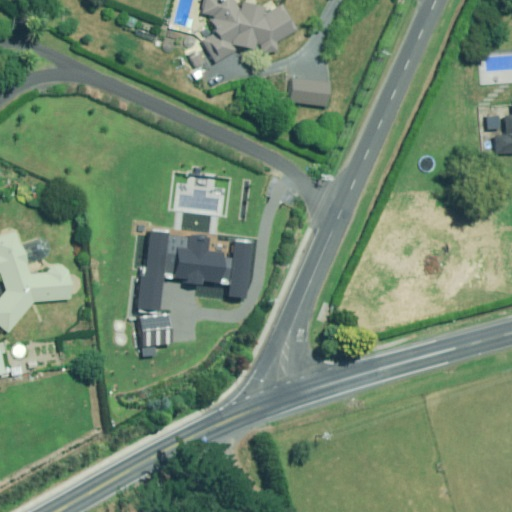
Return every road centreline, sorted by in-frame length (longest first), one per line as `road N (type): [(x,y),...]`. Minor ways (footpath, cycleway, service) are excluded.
road 1 (residential): [(287,396),(281,361),(290,332),(435,0)]
road 2 (tertiary): [(43,511),(287,396)]
road 3 (tertiary): [(287,396),(511,333)]
